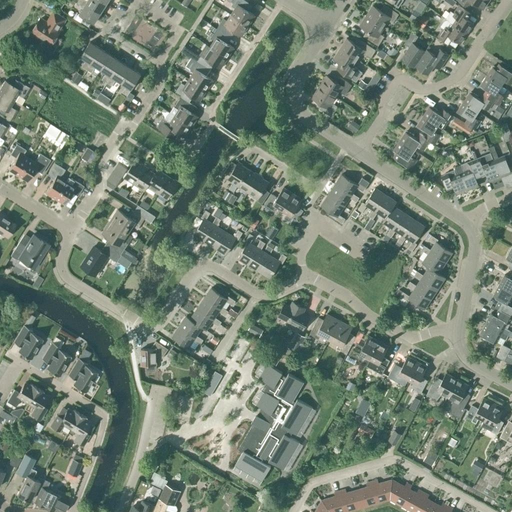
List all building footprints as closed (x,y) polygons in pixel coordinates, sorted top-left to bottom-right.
[(93,23),(100,13),(80,0),(78,0),(76,4),(83,8),(79,14),(93,23)] [(80,0),(100,13),(107,2),(102,0),(80,0)] [(231,14),(248,25),(255,15),(244,8),(248,2),(244,0),(234,0),(231,6),(235,8),(231,14)] [(483,9),(489,0),(457,0),(469,8),(473,2),(483,9)] [(372,5),(366,15),(383,26),(387,20),(392,23),(399,14),(384,4),(380,10),(372,5)] [(445,18),(452,23),(467,33),(474,23),(465,17),(469,12),(458,5),(454,12),(451,10),(445,18)] [(58,29),(65,19),(54,12),(47,22),(41,18),(31,32),(51,45),(60,31),(58,29)] [(217,28),(227,35),(231,29),(241,36),(248,25),(231,14),(227,21),(223,18),(217,28)] [(379,33),(383,26),(366,15),(360,25),(367,30),(363,36),(378,45),(384,36),(379,33)] [(460,43),(467,33),(452,23),(448,29),(444,26),(438,35),(448,42),(451,37),(460,43)] [(210,47),(227,58),(234,48),(223,41),(227,35),(217,28),(210,38),(214,40),(210,47)] [(415,65),(425,51),(413,43),(418,36),(411,32),(404,43),(409,47),(401,58),(414,67),(415,65)] [(346,38),(340,48),(358,60),(362,53),(366,56),(367,55),(371,58),(376,50),(357,38),(354,43),(346,38)] [(86,69),(100,48),(90,42),(81,56),(86,59),(82,66),(86,69)] [(196,60),(206,67),(210,61),(220,68),(227,58),(210,47),(206,53),(202,50),(196,60)] [(101,69),(110,55),(100,48),(86,69),(92,72),(96,66),(101,69)] [(358,69),(354,66),(358,60),(340,48),(333,58),(341,63),(337,68),(357,80),(362,72),(358,69)] [(425,51),(415,65),(428,74),(436,63),(441,66),(449,55),(442,50),(438,57),(426,50),(425,51)] [(107,82),(120,61),(110,55),(101,69),(106,72),(102,79),(107,82)] [(196,60),(191,57),(186,66),(190,69),(189,70),(193,73),(189,79),(206,90),(213,80),(202,73),(206,67),(196,60)] [(121,82),(130,68),(120,61),(107,82),(112,85),(116,79),(121,82)] [(487,76),(501,85),(504,80),(511,85),(511,82),(511,72),(506,68),(503,73),(500,71),(501,70),(497,67),(496,69),(493,67),(487,76)] [(131,89),(141,74),(130,68),(121,82),(126,85),(122,92),(127,95),(131,89)] [(82,75),(76,71),(71,79),(77,83),(82,75)] [(326,75),(319,86),(335,97),(339,91),(345,95),(351,85),(340,77),(336,82),(326,75)] [(494,101),(498,104),(504,95),(498,91),(501,85),(487,76),(480,85),(484,87),(483,88),(487,91),(488,90),(491,92),(487,97),(494,101)] [(206,90),(189,79),(185,85),(181,83),(175,93),(181,97),(181,96),(185,99),(189,94),(199,100),(206,90)] [(4,80),(0,87),(0,92),(14,101),(18,95),(24,99),(31,88),(17,80),(14,86),(4,80)] [(369,85),(361,80),(357,85),(365,90),(369,85)] [(331,102),(335,97),(319,86),(312,97),(322,104),(319,108),(331,116),(337,106),(331,102)] [(47,93),(40,89),(37,95),(43,99),(47,93)] [(10,107),(14,101),(0,92),(0,106),(1,108),(0,109),(0,114),(11,121),(17,111),(10,107)] [(464,101),(478,111),(482,106),(488,110),(494,101),(487,97),(483,94),(480,99),(477,97),(478,96),(474,93),(473,94),(470,92),(464,101)] [(191,103),(185,99),(181,97),(174,106),(178,109),(174,115),(191,126),(198,116),(187,109),(191,103)] [(468,117),(465,123),(475,129),(481,120),(475,116),(478,111),(464,101),(458,111),(461,113),(460,114),(464,117),(465,115),(468,117)] [(126,106),(121,103),(117,109),(123,112),(126,106)] [(432,109),(429,106),(423,116),(438,125),(443,129),(447,124),(454,115),(443,108),(440,113),(437,111),(438,110),(433,107),(432,109)] [(176,131),(184,136),(191,126),(174,115),(170,121),(162,116),(156,126),(160,129),(170,136),(172,133),(174,134),(176,131)] [(430,140),(435,144),(441,134),(434,130),(438,125),(423,116),(417,125),(420,127),(419,128),(423,131),(424,130),(427,132),(424,136),(430,140)] [(353,121),(351,120),(347,125),(356,131),(360,124),(354,120),(353,121)] [(511,137),(506,123),(499,126),(505,141),(511,138),(511,137)] [(50,124),(43,135),(51,140),(51,141),(61,147),(69,135),(50,124)] [(430,140),(424,136),(419,133),(416,138),(413,136),(414,135),(410,132),(409,133),(406,131),(400,141),(414,150),(417,145),(424,149),(430,140)] [(414,150),(400,141),(394,150),(397,152),(396,153),(400,156),(401,155),(404,157),(400,162),(411,169),(417,159),(416,159),(419,153),(414,150)] [(8,169),(18,175),(28,158),(23,155),(26,150),(16,144),(10,154),(16,157),(8,169)] [(490,153),(491,153),(500,176),(504,175),(511,172),(504,155),(498,158),(493,146),(488,148),(490,153)] [(87,147),(80,157),(87,161),(93,151),(87,147)] [(34,162),(28,158),(18,175),(27,181),(35,169),(41,174),(50,160),(40,153),(34,162)] [(490,153),(474,159),(480,173),(485,171),(489,181),(496,178),(500,176),(490,153)] [(461,165),(458,166),(467,189),(471,188),(479,185),(475,175),(480,173),(474,159),(461,164),(461,165)] [(145,167),(135,160),(127,172),(124,177),(134,184),(145,167)] [(233,192),(237,186),(248,169),(238,162),(237,164),(231,161),(224,172),(229,175),(227,179),(232,182),(228,188),(233,192)] [(127,168),(118,162),(114,169),(123,175),(122,176),(124,177),(127,172),(125,171),(127,168)] [(45,192),(55,198),(65,181),(60,178),(65,169),(54,163),(47,175),(54,179),(45,192)] [(467,189),(458,166),(453,168),(454,169),(447,172),(447,173),(441,176),(446,187),(452,184),(456,194),(464,191),(467,189)] [(155,173),(145,167),(134,184),(144,190),(147,186),(155,173)] [(122,176),(123,175),(114,169),(110,174),(119,180),(122,176)] [(168,176),(158,169),(155,173),(147,186),(157,192),(168,176)] [(248,169),(237,186),(247,192),(258,175),(248,169)] [(116,186),(119,180),(110,174),(107,180),(116,186)] [(357,184),(342,174),(335,184),(351,195),(352,193),(356,187),(363,191),(366,187),(359,182),(357,184)] [(258,175),(247,192),(258,199),(256,200),(262,204),(269,192),(264,189),(268,182),(258,175)] [(178,182),(168,176),(157,192),(167,199),(178,182)] [(71,185),(65,181),(55,198),(64,204),(72,192),(77,196),(84,186),(74,180),(71,185)] [(351,195),(335,184),(328,195),(344,206),(349,197),(356,202),(359,197),(352,193),(351,195)] [(277,206),(282,209),(293,193),(283,187),(277,197),(271,193),(264,205),(273,211),(277,206)] [(120,194),(127,198),(130,192),(123,188),(120,194)] [(386,195),(375,188),(365,203),(362,202),(358,209),(362,212),(367,205),(373,209),(375,211),(386,195)] [(232,193),(226,190),(222,197),(228,201),(232,193)] [(302,199),(293,193),(282,209),(287,213),(284,218),(294,224),(301,213),(295,209),(302,199)] [(344,206),(328,195),(321,206),(336,216),(335,218),(342,223),(345,219),(338,214),(344,206)] [(396,202),(386,195),(375,211),(373,209),(368,216),(373,219),(377,212),(385,218),(386,218),(393,206),(396,202)] [(155,216),(138,205),(134,210),(152,222),(155,216)] [(404,213),(393,206),(386,218),(385,218),(382,222),(391,227),(387,234),(391,237),(395,230),(393,229),(404,213)] [(118,209),(110,221),(127,232),(132,225),(138,229),(145,218),(132,210),(128,216),(118,209)] [(193,235),(204,241),(218,218),(216,217),(212,223),(206,220),(210,213),(206,210),(201,217),(203,219),(193,235)] [(0,231),(7,236),(15,224),(3,217),(4,216),(0,213),(0,231)] [(414,219),(404,213),(393,229),(395,230),(401,234),(397,241),(401,244),(406,237),(404,236),(414,219)] [(259,220),(253,217),(249,225),(254,228),(259,220)] [(204,241),(215,248),(225,231),(216,226),(221,219),(218,218),(204,241)] [(364,228),(369,231),(376,221),(370,218),(364,228)] [(425,226),(414,219),(404,236),(406,237),(412,241),(407,248),(412,251),(417,244),(414,242),(425,226)] [(122,240),(127,232),(110,221),(102,233),(112,239),(108,246),(121,254),(128,243),(122,240)] [(234,237),(225,231),(215,248),(226,254),(235,238),(238,240),(242,233),(238,230),(234,237)] [(237,258),(248,265),(263,241),(260,240),(256,247),(250,243),(254,236),(250,233),(245,241),(247,242),(237,258)] [(34,268),(49,244),(33,234),(26,246),(19,242),(10,255),(17,260),(18,258),(34,268)] [(438,239),(431,235),(428,239),(435,243),(431,250),(429,252),(445,262),(452,252),(437,242),(438,239)] [(248,265),(259,271),(269,255),(261,250),(265,243),(263,241),(248,265)] [(431,250),(424,245),(421,250),(428,254),(422,263),(429,267),(438,273),(445,262),(429,252),(431,250)] [(117,262),(121,255),(108,246),(104,253),(94,246),(90,252),(90,253),(82,267),(95,275),(108,256),(117,262)] [(278,260),(269,255),(259,271),(270,278),(280,262),(282,263),(286,256),(282,253),(278,260)] [(438,273),(429,267),(423,275),(417,271),(414,275),(420,279),(422,277),(438,288),(445,277),(438,273)] [(500,281),(498,285),(511,292),(511,271),(509,277),(504,274),(501,281),(500,281)] [(438,288),(422,277),(420,279),(416,285),(410,281),(407,285),(414,290),(415,288),(431,298),(438,288)] [(511,292),(498,285),(496,288),(497,288),(493,295),(503,301),(499,308),(501,309),(511,314),(511,305),(509,304),(511,299),(511,292)] [(211,287),(204,298),(227,313),(228,311),(222,307),(226,301),(232,305),(235,301),(228,296),(227,298),(211,287)] [(431,298),(415,288),(414,290),(410,296),(403,292),(400,296),(407,301),(408,299),(424,309),(431,298)] [(227,313),(204,298),(197,308),(220,324),(221,322),(215,317),(219,311),(225,315),(227,313)] [(302,331),(309,317),(302,313),(305,308),(292,301),(290,306),(285,304),(278,316),(292,323),(291,325),(302,331)] [(220,324),(197,308),(190,319),(202,327),(206,330),(212,321),(218,326),(220,324)] [(511,314),(501,309),(497,316),(491,313),(487,320),(488,320),(486,323),(508,335),(510,331),(504,327),(507,322),(509,323),(510,322),(511,322),(511,314)] [(329,339),(340,320),(327,313),(324,320),(318,317),(309,334),(318,338),(320,334),(329,339)] [(202,327),(190,319),(186,316),(179,326),(202,342),(203,340),(196,335),(202,327)] [(340,320),(329,339),(338,344),(336,348),(347,353),(355,337),(349,333),(352,327),(340,320)] [(506,340),(508,335),(486,323),(484,327),(483,327),(480,334),(496,343),(499,336),(506,340)] [(24,324),(13,342),(21,346),(18,351),(31,359),(43,339),(30,332),(32,329),(24,324)] [(200,344),(202,342),(179,326),(172,337),(187,347),(186,350),(193,354),(196,350),(189,346),(193,339),(200,344)] [(287,354),(294,358),(305,337),(298,333),(287,354)] [(220,339),(214,335),(210,340),(216,344),(220,339)] [(364,355),(369,358),(378,341),(369,335),(363,346),(356,343),(349,355),(360,361),(364,355)] [(52,342),(42,359),(49,363),(46,368),(59,376),(71,356),(59,349),(64,342),(58,338),(55,344),(52,342)] [(156,341),(155,342),(151,348),(141,349),(141,365),(146,365),(146,369),(148,371),(154,370),(156,368),(156,358),(161,358),(168,349),(156,341)] [(388,346),(378,341),(369,358),(375,361),(371,367),(383,373),(389,360),(382,356),(388,346)] [(496,356),(504,360),(510,348),(503,344),(496,356)] [(180,354),(171,349),(168,354),(176,360),(180,354)] [(403,375),(408,378),(417,361),(408,356),(402,367),(395,363),(388,376),(399,382),(403,375)] [(85,365),(87,363),(78,358),(68,375),(76,379),(73,384),(85,392),(97,372),(85,365)] [(427,366),(417,361),(408,378),(414,381),(411,387),(421,392),(427,380),(421,377),(427,366)] [(296,434),(312,407),(297,399),(295,402),(292,400),(303,382),(288,373),(286,377),(281,374),(282,372),(267,364),(260,378),(264,380),(264,381),(266,382),(264,386),(267,388),(257,405),(262,407),(257,414),(261,416),(254,428),(251,427),(238,449),(243,451),(235,465),(262,480),(270,466),(267,464),(269,460),(283,468),(299,442),(289,437),(292,432),(296,434)] [(215,371),(203,391),(210,395),(222,375),(215,371)] [(442,393),(447,397),(457,379),(446,373),(440,384),(434,381),(426,394),(436,400),(442,393)] [(468,384),(457,379),(447,397),(453,400),(450,409),(451,409),(450,413),(460,418),(466,408),(464,407),(468,399),(462,396),(468,384)] [(356,384),(349,381),(346,388),(352,391),(356,384)] [(28,403),(37,387),(30,383),(29,385),(25,382),(19,392),(14,389),(6,401),(15,407),(20,398),(28,403)] [(37,387),(28,403),(35,407),(31,414),(40,419),(46,409),(46,408),(46,409),(41,406),(47,396),(43,393),(44,391),(37,387)] [(479,417),(484,420),(493,403),(484,397),(478,408),(472,405),(465,417),(476,422),(479,417)] [(503,408),(493,403),(484,420),(490,423),(487,428),(497,434),(503,422),(497,418),(503,408)] [(70,429),(80,413),(73,409),(72,411),(67,408),(61,418),(56,415),(50,426),(59,431),(63,425),(70,429)] [(80,413),(70,429),(77,434),(74,440),(83,446),(89,435),(84,432),(90,422),(85,419),(87,417),(80,413)] [(375,430),(361,423),(358,429),(371,437),(375,430)] [(511,441),(511,426),(507,424),(500,437),(511,443),(511,441)] [(401,434),(394,430),(388,440),(395,444),(401,434)] [(209,460),(215,448),(186,432),(180,444),(209,460)] [(10,442),(2,439),(0,444),(0,448),(6,451),(10,442)] [(47,449),(56,454),(60,446),(52,441),(47,449)] [(23,459),(31,462),(36,451),(28,447),(23,459)] [(438,455),(429,450),(423,460),(432,465),(438,455)] [(13,454),(8,463),(16,467),(21,458),(13,454)] [(82,463),(72,459),(67,472),(77,476),(82,463)] [(484,465),(475,459),(471,466),(480,471),(484,465)] [(27,474),(17,494),(30,501),(40,481),(33,477),(36,470),(30,467),(27,474)] [(485,469),(479,485),(497,492),(504,476),(485,469)] [(344,511),(359,508),(390,499),(413,511),(451,511),(453,508),(442,503),(441,506),(427,498),(429,495),(418,489),(416,492),(410,489),(411,486),(406,483),(404,486),(392,479),(378,483),(377,479),(366,483),(367,486),(346,492),(345,489),(334,492),(335,496),(322,500),(315,511),(312,510),(310,511),(344,511)] [(166,484),(165,485),(159,499),(159,498),(153,511),(170,511),(165,510),(168,503),(174,505),(180,490),(166,484)] [(61,511),(63,511),(66,506),(69,500),(61,496),(54,508),(61,511)] [(139,508),(133,505),(130,511),(150,511),(154,505),(143,501),(139,508)]
